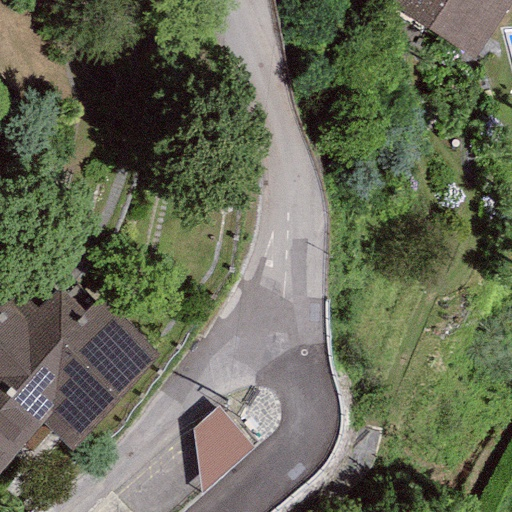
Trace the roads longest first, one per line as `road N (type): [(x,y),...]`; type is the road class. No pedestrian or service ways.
road 1 (residential): [(227,0),(283,165),(255,336)]
road 2 (residential): [(41,511),(255,336)]
road 3 (residential): [(255,336),(290,361),(303,427),(214,511)]
